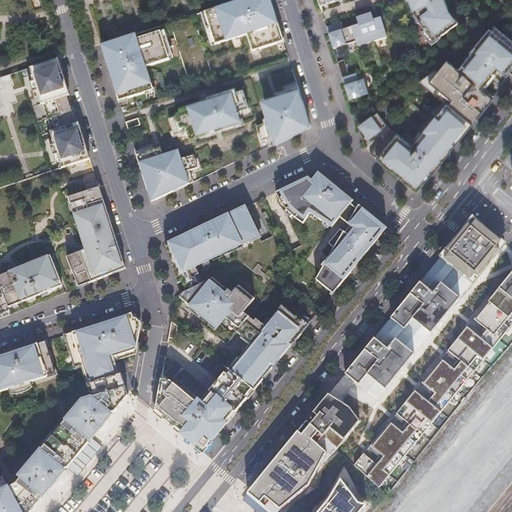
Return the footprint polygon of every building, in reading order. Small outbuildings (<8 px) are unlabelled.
[(270,0),(241,0),(205,12),(206,15),(215,45),(247,35),(252,49),(258,47),(259,50),(277,44),(276,42),(283,39),(270,0)] [(408,0),(414,15),(433,44),(458,25),(449,14),(447,0),(445,0),(444,0),(408,0)] [(364,15),(372,42),(387,37),(383,23),(375,25),(373,20),(371,13),(364,15)] [(360,30),(352,32),(355,42),(357,46),(372,42),(364,15),(356,18),(358,25),(360,30)] [(373,20),(375,25),(383,23),(381,17),(373,20)] [(342,22),(326,27),(333,49),(355,42),(352,32),(351,27),(344,29),(342,22)] [(511,67),(511,46),(490,29),(458,71),(446,61),(429,82),(474,121),(493,99),(480,91),(497,68),(507,75),(511,67)] [(116,78),(112,79),(118,99),(127,96),(128,99),(145,93),(145,91),(153,88),(146,67),(169,59),(160,31),(132,40),(106,49),(116,78)] [(106,49),(132,40),(131,36),(101,45),(112,79),(116,78),(106,49)] [(67,96),(70,95),(58,59),(30,68),(34,81),(41,104),(67,96)] [(337,62),(342,77),(349,75),(344,60),(337,62)] [(342,77),(349,99),(352,100),(354,101),(358,100),(359,99),(361,97),(363,95),(363,94),(368,92),(364,77),(358,79),(356,72),(349,75),(342,77)] [(311,126),(298,86),(281,91),(284,101),(266,107),(269,116),(263,118),(264,122),(257,125),(261,139),(267,138),(269,146),(311,126)] [(248,107),(243,89),(235,92),(234,88),(206,97),(207,99),(179,108),(180,111),(176,113),(177,115),(169,118),(174,134),(187,130),(190,138),(241,122),(237,110),(248,107)] [(277,98),(264,102),(266,107),(284,101),(281,91),(276,93),(277,98)] [(70,95),(67,96),(70,107),(64,109),(65,112),(66,115),(72,113),(76,124),(79,123),(70,95)] [(67,96),(41,104),(50,132),(76,124),(72,113),(66,115),(64,109),(70,107),(67,96)] [(396,135),(376,159),(414,190),(464,126),(446,109),(438,118),(434,116),(423,130),(426,134),(411,152),(397,140),(399,136),(396,135)] [(357,126),(370,141),(380,129),(371,117),(357,126)] [(138,118),(126,122),(129,132),(139,129),(138,126),(140,125),(138,118)] [(88,151),(79,123),(76,124),(50,132),(53,139),(48,140),(50,146),(55,163),(60,162),(62,169),(76,164),(90,159),(88,151)] [(369,154),(376,159),(396,135),(385,124),(380,129),(370,141),(365,147),(369,154)] [(180,160),(177,151),(162,156),(163,158),(156,160),(153,151),(151,145),(142,148),(143,153),(136,155),(151,202),(193,182),(189,170),(197,168),(193,155),(180,160)] [(161,152),(160,148),(153,151),(156,160),(163,158),(162,156),(161,152)] [(316,176),(299,201),(335,226),(353,201),(316,176)] [(87,249),(69,257),(80,287),(127,269),(99,181),(86,185),(89,192),(70,197),(87,249)] [(195,276),(197,275),(194,268),(260,236),(246,207),(165,245),(178,284),(182,282),(186,292),(183,293),(179,298),(218,329),(227,319),(239,329),(236,332),(242,337),(241,339),(250,346),(230,370),(254,391),(308,325),(302,320),(301,322),(282,306),(265,327),(256,320),(254,322),(244,313),(253,303),(236,289),(232,294),(213,279),(200,285),(195,276)] [(315,279),(332,291),(387,228),(357,208),(315,279)] [(345,374),(377,399),(505,244),(473,218),(460,234),(438,261),(416,288),(400,308),(382,329),(355,362),(345,374)] [(0,315),(10,311),(9,308),(62,286),(50,256),(0,275),(0,286),(1,289),(2,292),(0,293),(0,315)] [(511,272),(470,323),(445,355),(418,387),(393,418),(367,449),(354,465),(379,489),(511,325),(511,272)] [(75,369),(81,367),(87,385),(119,374),(114,358),(136,350),(141,324),(133,313),(64,335),(75,369)] [(178,327),(172,322),(169,338),(175,340),(178,327)] [(198,342),(206,348),(209,346),(201,339),(198,342)] [(56,374),(45,341),(0,355),(0,392),(1,392),(56,374)] [(229,369),(199,405),(170,381),(161,380),(155,413),(203,452),(254,391),(230,370),(229,369)] [(119,374),(87,385),(92,397),(83,400),(18,477),(20,479),(17,483),(8,487),(3,478),(0,481),(0,511),(30,511),(128,396),(128,395),(121,373),(119,374)] [(330,394),(307,422),(331,444),(337,449),(359,421),(352,405),(330,394)] [(268,501),(277,509),(306,486),(323,454),(331,444),(307,422),(307,421),(273,462),(251,489),(248,493),(264,506),(268,501)] [(359,511),(364,506),(355,502),(339,481),(331,499),(324,509),(321,511),(359,511)]
